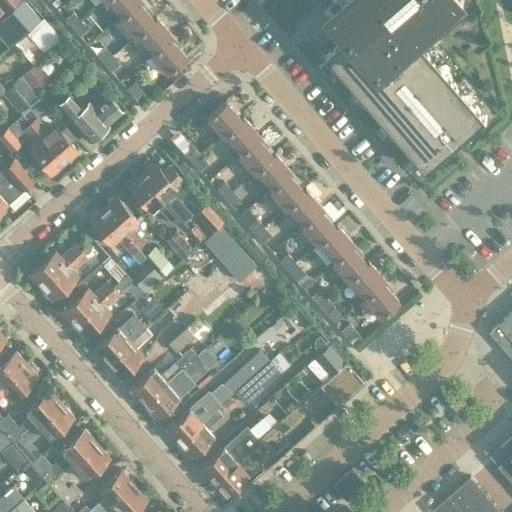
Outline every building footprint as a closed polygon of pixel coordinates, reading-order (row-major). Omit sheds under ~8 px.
[(0,0),(0,6),(3,10),(15,0),(0,0)] [(0,19),(17,38),(39,18),(23,0),(20,0),(0,18),(0,19)] [(138,1),(139,0),(108,0),(121,15),(138,0),(138,1)] [(153,18),(138,1),(138,0),(121,15),(118,17),(135,35),(137,33),(153,18)] [(427,41),(472,0),(322,0),(299,21),(428,167),(490,112),(427,41)] [(79,35),(87,27),(72,10),(63,18),(79,35)] [(169,37),(172,35),(155,16),(153,18),(137,33),(152,51),(169,36),(169,37)] [(44,51),(60,37),(43,17),(19,37),(34,54),(32,55),(37,60),(45,53),(44,51)] [(185,55),(169,37),(169,36),(152,51),(150,53),(166,71),(185,55)] [(110,71),(119,63),(104,45),(95,53),(110,71)] [(50,77),(36,60),(20,73),(35,90),(50,77)] [(37,94),(34,90),(20,74),(0,91),(18,111),(37,94)] [(134,98),(142,91),(134,81),(125,88),(134,98)] [(87,101),(79,108),(66,93),(55,102),(89,140),(121,111),(108,94),(92,108),(87,101)] [(241,119),(240,118),(224,100),(206,117),(222,135),(224,133),(241,119)] [(48,131),(35,116),(28,107),(21,113),(64,161),(69,157),(71,158),(75,154),(75,152),(77,150),(54,125),(48,131)] [(58,166),(64,161),(21,113),(0,131),(0,137),(10,150),(19,142),(14,135),(22,128),(35,142),(28,148),(50,173),(52,171),(54,172),(59,168),(58,166)] [(257,137),(259,135),(243,116),(240,118),(241,119),(224,133),(239,151),(240,151),(256,137),(257,137)] [(271,154),(257,137),(256,137),(240,151),(239,151),(237,153),(253,171),(255,169),(272,155),(271,154)] [(190,162),(198,155),(190,146),(182,153),(190,162)] [(288,173),(290,171),(274,152),(271,154),(272,155),(255,169),(270,187),(271,187),(288,172),(288,173)] [(198,170),(206,163),(198,155),(190,162),(198,170)] [(0,208),(33,179),(13,156),(0,167),(0,168),(7,176),(0,182),(0,208)] [(168,164),(161,171),(153,162),(151,163),(149,163),(145,166),(145,169),(140,173),(179,217),(185,211),(168,193),(175,187),(174,186),(181,179),(168,164)] [(303,190),(288,173),(288,172),(271,187),(270,187),(268,189),(284,207),(287,205),(286,205),(303,190)] [(172,223),(179,217),(140,173),(135,178),(132,177),(128,181),(129,183),(127,185),(149,210),(155,204),(172,223)] [(223,197),(232,189),(224,180),(215,188),(223,197)] [(319,209),(321,207),(305,188),(303,190),(286,205),(287,205),(302,223),(319,208),(319,209)] [(231,206),(240,198),(232,189),(223,197),(231,206)] [(130,226),(137,220),(115,195),(113,197),(111,196),(107,200),(107,202),(102,206),(137,245),(143,240),(130,226)] [(211,231),(222,221),(205,204),(195,213),(211,231)] [(130,252),(137,245),(102,206),(97,211),(95,211),(90,214),(91,217),(89,218),(108,241),(102,246),(120,266),(127,259),(112,242),(117,238),(130,252)] [(255,234),(263,226),(247,207),(238,215),(255,234)] [(334,226),(319,209),(319,208),(302,223),(299,225),(316,243),(318,241),(334,226)] [(350,245),(352,243),(336,224),(334,226),(318,241),(333,259),(350,244),(350,245)] [(237,281),(255,265),(220,226),(203,241),(237,281)] [(262,242),(271,234),(263,226),(255,234),(262,242)] [(78,243),(82,248),(92,239),(84,229),(78,234),(78,243)] [(181,257),(191,248),(176,230),(165,239),(181,257)] [(94,237),(93,238),(92,239),(82,248),(88,256),(100,246),(101,245),(94,237)] [(38,285),(79,250),(73,243),(59,256),(54,250),(28,273),(38,285)] [(172,265),(171,265),(154,244),(143,253),(144,255),(162,274),(172,265)] [(365,262),(350,245),(350,244),(333,259),(331,261),(347,279),(349,277),(365,262)] [(137,245),(130,252),(138,261),(144,255),(143,253),(137,245)] [(71,269),(85,256),(79,250),(38,285),(50,298),(76,275),(71,269)] [(286,268),(295,261),(287,252),(278,260),(286,268)] [(125,275),(126,274),(110,256),(102,264),(118,282),(125,275)] [(381,281),(384,279),(367,260),(365,262),(349,277),(364,295),(381,280),(381,281)] [(162,276),(160,274),(148,261),(131,277),(144,292),(162,276)] [(294,277),(302,269),(295,261),(286,268),(294,277)] [(118,282),(112,287),(118,293),(132,281),(127,275),(126,274),(125,275),(118,282)] [(71,322),(112,287),(106,280),(92,293),(87,287),(60,310),(71,322)] [(397,299),(381,281),(381,280),(364,295),(362,297),(378,315),(397,299)] [(103,306),(118,293),(112,287),(71,322),(82,335),(108,312),(103,306)] [(318,304),(326,297),(318,288),(310,295),(318,304)] [(326,313),(334,306),(326,297),(318,304),(326,313)] [(511,311),(489,331),(511,356),(511,355),(511,311)] [(144,327),(144,326),(138,320),(123,333),(116,326),(92,347),(105,361),(144,327)] [(348,340),(356,333),(347,322),(339,330),(348,340)] [(144,327),(105,361),(118,375),(142,354),(135,347),(150,333),(144,327)] [(175,351),(193,335),(185,327),(167,343),(175,351)] [(326,343),(324,341),(319,335),(313,339),(313,345),(318,350),(326,343)] [(344,362),(343,361),(328,344),(305,364),(321,382),(344,362)] [(141,401),(195,354),(189,347),(159,374),(152,366),(128,388),(141,401)] [(3,348),(0,350),(0,361),(9,354),(3,348)] [(218,403),(267,358),(259,349),(209,394),(218,403)] [(0,384),(26,362),(15,350),(0,362),(0,384)] [(195,354),(141,401),(154,416),(178,395),(192,382),(186,374),(201,361),(195,354)] [(244,403),(280,371),(270,360),(234,392),(244,403)] [(10,398),(37,375),(26,362),(0,384),(0,418),(1,417),(0,416),(0,396),(5,392),(10,398)] [(333,374),(323,383),(333,394),(336,391),(342,398),(349,392),(361,381),(345,363),(333,374)] [(0,427),(13,443),(60,401),(48,387),(24,408),(30,415),(18,426),(7,413),(0,418),(0,427)] [(49,436),(73,415),(60,401),(13,443),(31,463),(42,454),(29,440),(43,429),(49,436)] [(176,441),(214,407),(209,401),(195,414),(188,407),(164,428),(166,430),(165,433),(169,437),(171,436),(176,441)] [(297,405),(275,424),(282,432),(304,413),(297,405)] [(206,427),(220,414),(214,407),(176,441),(181,447),(180,449),(184,453),(186,453),(188,455),(212,434),(206,427)] [(261,416),(247,428),(255,437),(269,425),(261,416)] [(211,481),(257,440),(255,437),(247,428),(245,426),(198,467),(200,469),(200,472),(203,476),(206,475),(211,481)] [(48,483),(96,441),(83,427),(59,448),(66,455),(53,466),(42,454),(31,463),(48,483)] [(0,447),(8,440),(0,430),(0,447)] [(511,511),(511,434),(491,453),(511,477),(511,511)] [(222,494),(272,450),(260,437),(257,440),(211,481),(215,486),(214,488),(218,492),(220,492),(222,494)] [(8,457),(17,449),(10,441),(1,449),(8,457)] [(84,476),(109,455),(96,441),(48,483),(66,503),(80,490),(73,482),(67,487),(62,482),(78,469),(84,476)] [(88,508),(83,511),(99,511),(133,482),(127,476),(127,473),(123,469),(120,469),(119,467),(98,486),(105,495),(89,509),(88,508)] [(347,498),(366,482),(353,467),(334,483),(347,498)] [(435,511),(502,511),(470,475),(432,508),(435,511)] [(133,482),(99,511),(111,511),(117,508),(120,511),(129,511),(146,498),(145,496),(145,493),(142,490),(139,489),(133,482)] [(0,511),(4,511),(22,498),(21,497),(11,485),(0,494),(0,511)] [(32,511),(34,511),(22,498),(4,511),(32,511)] [(71,511),(61,500),(49,511),(71,511)]
